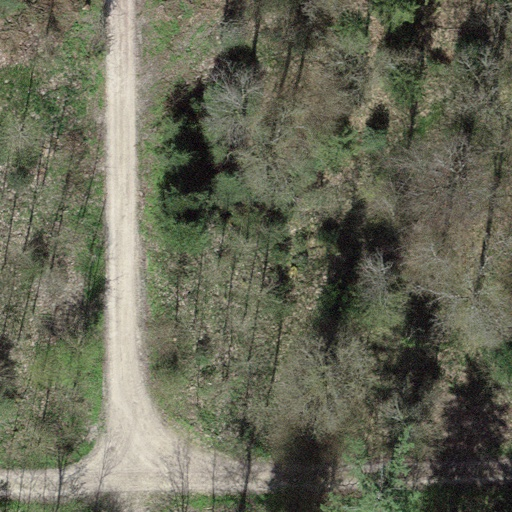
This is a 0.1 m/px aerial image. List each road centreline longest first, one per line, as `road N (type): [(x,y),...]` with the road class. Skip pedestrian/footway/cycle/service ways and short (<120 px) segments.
road 1 (track): [(511,472),(0,476)]
road 2 (track): [(120,481),(117,0)]
